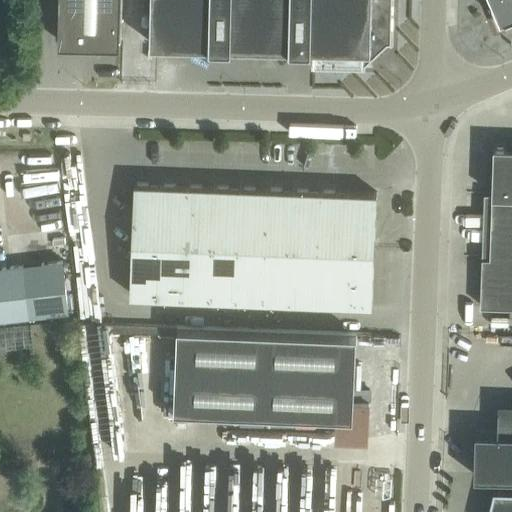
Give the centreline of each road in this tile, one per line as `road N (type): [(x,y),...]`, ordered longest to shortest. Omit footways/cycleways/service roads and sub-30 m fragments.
road 1 (unclassified): [(0,100),(429,108)]
road 2 (unclassified): [(417,511),(429,108)]
